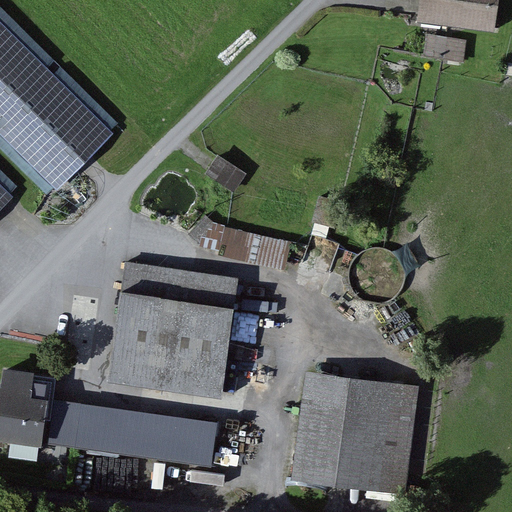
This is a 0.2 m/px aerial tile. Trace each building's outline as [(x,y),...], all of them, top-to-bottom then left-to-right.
[(497,0),(422,0),(419,22),(492,33),(497,0)] [(113,133),(0,21),(0,148),(50,197),(113,133)] [(467,40),(426,34),(422,58),(463,64),(467,40)] [(246,174),(218,155),(205,173),(234,192),(246,174)] [(0,201),(15,187),(0,172),(0,201)] [(213,239),(284,258),(291,231),(220,213),(213,239)] [(222,397),(239,276),(125,261),(108,381),(222,397)] [(420,384),(307,370),(293,479),(406,493),(420,384)] [(47,391),(0,385),(0,437),(42,442),(47,391)] [(184,463),(190,420),(56,401),(50,444),(184,463)]
